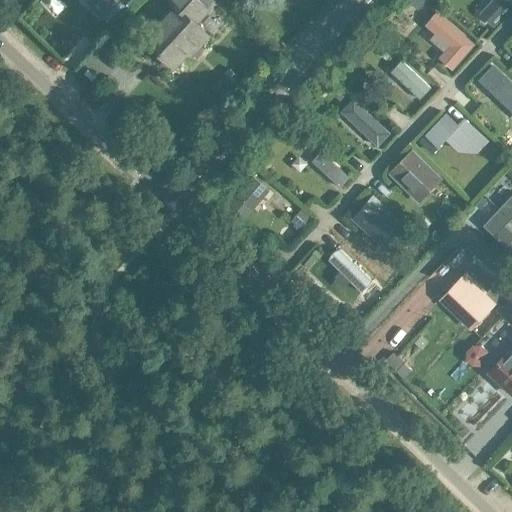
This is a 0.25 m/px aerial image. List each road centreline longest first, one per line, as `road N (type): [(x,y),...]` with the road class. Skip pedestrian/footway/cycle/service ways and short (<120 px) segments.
road 1 (unclassified): [(475,511),(166,213)]
road 2 (unclassified): [(166,213),(365,0)]
road 3 (unclassified): [(166,213),(0,61)]
